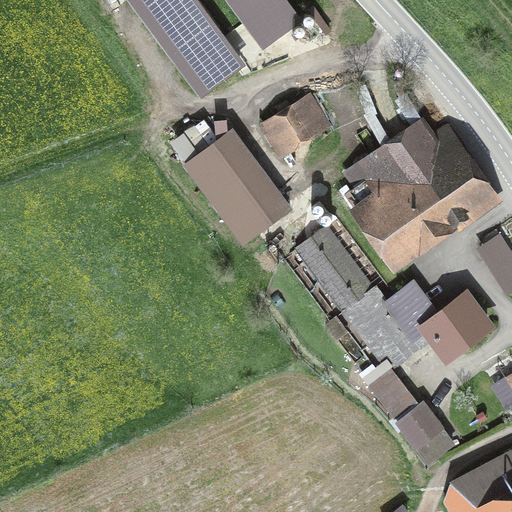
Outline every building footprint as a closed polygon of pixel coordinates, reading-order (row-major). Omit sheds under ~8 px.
[(241,59),(197,0),(135,0),(202,88),(241,59)] [(298,17),(285,0),(232,0),(264,42),(298,17)] [(263,122),(281,152),(328,124),(310,94),(263,122)] [(354,209),(390,260),(491,189),(444,125),(430,135),(420,120),(343,173),(364,202),(354,209)] [(271,213),(220,144),(187,168),(239,237),(271,213)] [(369,290),(322,227),(296,246),(378,356),(408,333),(411,337),(424,327),(445,355),(484,325),(463,296),(432,319),(406,285),(385,300),(375,286),(369,290)] [(368,385),(427,461),(450,443),(420,403),(416,406),(388,369),(368,385)] [(511,511),(511,449),(455,478),(442,500),(449,511),(511,511)]
